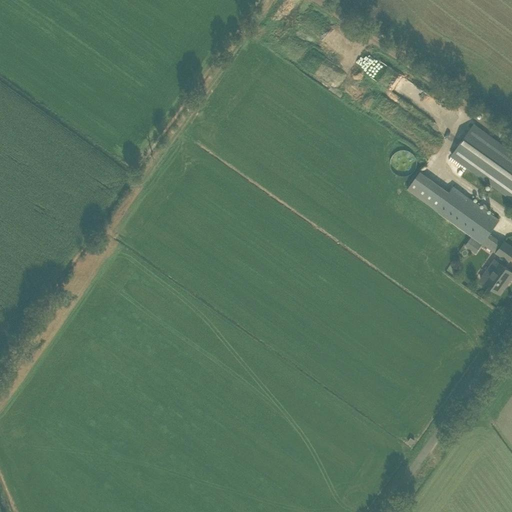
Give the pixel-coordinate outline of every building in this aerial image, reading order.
[(313,63),(317,55),(307,51),(304,60),(313,63)] [(384,84),(394,69),(383,62),(373,76),(384,84)] [(511,152),(473,125),(451,157),(511,200),(511,152)] [(414,165),(413,162),(413,159),(411,156),(409,154),(406,153),(403,152),(400,153),(397,154),(395,156),(393,158),(391,161),(391,164),(391,167),(393,170),(395,172),(397,174),(400,175),(403,175),(406,174),(409,173),(411,171),(413,168),(414,165)] [(499,220),(453,186),(447,195),(418,174),(407,190),(482,243),(499,220)] [(496,253),(509,262),(511,257),(511,247),(504,242),(496,253)] [(499,263),(495,260),(481,280),(484,282),(484,283),(500,294),(511,277),(511,271),(499,262),(499,263)]
